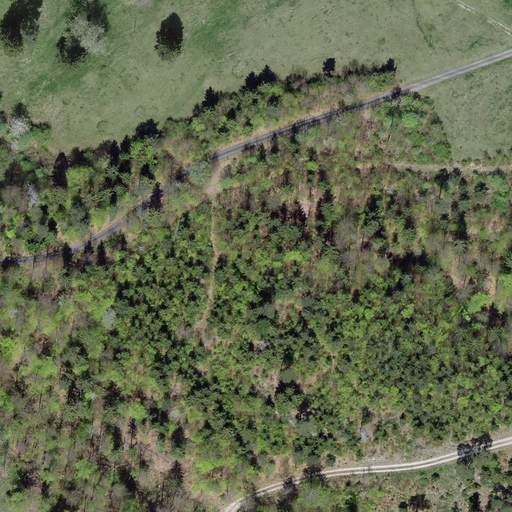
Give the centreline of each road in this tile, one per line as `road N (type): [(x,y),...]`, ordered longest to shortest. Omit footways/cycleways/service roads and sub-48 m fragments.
road 1 (unclassified): [(0,263),(86,245),(222,154),(511,50)]
road 2 (track): [(511,441),(436,464),(290,480),(226,511)]
